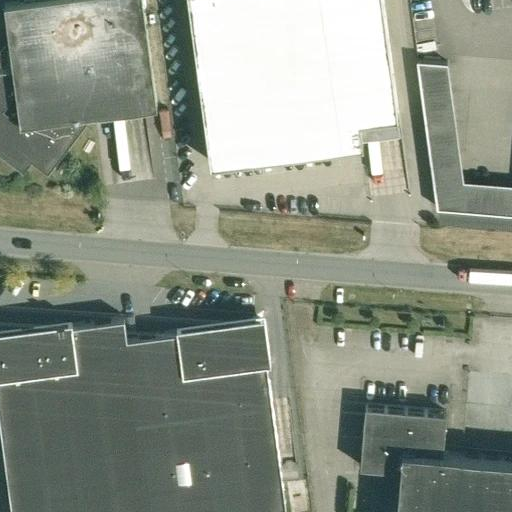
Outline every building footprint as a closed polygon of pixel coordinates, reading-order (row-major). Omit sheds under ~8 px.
[(85,125),(84,116),(157,106),(143,0),(26,0),(4,3),(9,38),(13,68),(0,69),(0,153),(23,171),(31,161),(48,173),(85,125)] [(363,141),(363,136),(360,117),(398,112),(399,112),(383,0),(188,0),(210,162),(363,141)] [(0,331),(0,417),(12,511),(149,511),(126,336),(127,336),(124,315),(0,331)] [(261,318),(127,336),(126,336),(149,511),(228,511),(286,504),(261,318)] [(511,511),(511,455),(443,450),(446,410),(365,404),(360,465),(400,468),(396,511),(511,511)] [(389,477),(375,476),(374,486),(388,487),(389,477)]
